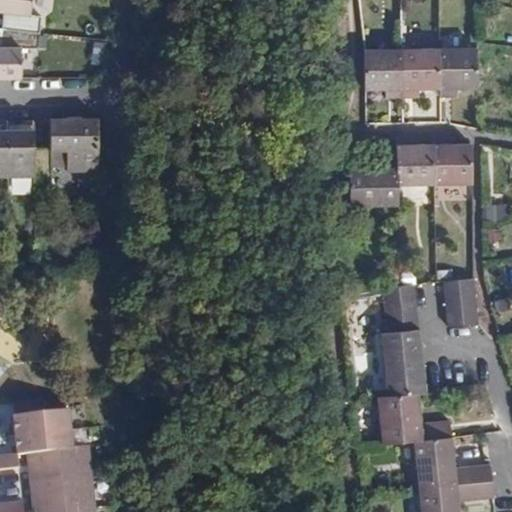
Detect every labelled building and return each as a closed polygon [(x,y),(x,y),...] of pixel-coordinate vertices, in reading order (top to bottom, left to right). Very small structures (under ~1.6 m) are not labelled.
[(0,0),(0,10),(3,11),(1,28),(38,32),(39,15),(29,14),(31,0),(0,0)] [(1,28),(0,27),(0,77),(21,78),(21,47),(36,47),(38,32),(1,28)] [(476,47),(438,48),(439,88),(439,96),(455,96),(455,88),(477,87),(476,80),(476,47)] [(401,48),(363,49),(364,89),(384,89),(385,97),(402,96),(401,48)] [(438,48),(401,48),(402,96),(418,96),(418,89),(439,88),(438,48)] [(67,170),(96,171),(97,169),(96,120),(49,120),(49,148),(34,148),(34,176),(34,177),(51,177),(51,151),(66,151),(67,170)] [(7,130),(8,176),(34,176),(34,148),(33,129),(26,129),(7,130)] [(396,167),(396,185),(433,185),(432,144),(412,145),(412,137),(395,138),(396,150),(396,167)] [(432,144),(433,185),(472,184),(471,143),(449,144),(449,137),(432,137),(432,144)] [(396,185),(396,167),(348,168),(349,205),(397,204),(396,185)] [(489,204),(491,220),(511,218),(509,202),(489,204)] [(473,278),(443,281),(445,296),(474,293),(473,278)] [(399,286),(383,287),(385,303),(415,300),(413,284),(399,286)] [(474,293),(445,296),(446,311),(476,308),(474,293)] [(415,300),(385,303),(386,318),(417,314),(415,300)] [(476,308),(446,311),(447,325),(477,322),(476,308)] [(386,318),(388,332),(418,329),(417,314),(386,318)] [(388,396),(416,393),(425,392),(422,364),(418,329),(388,332),(381,333),(388,396)] [(0,391),(0,394),(7,401),(25,380),(17,373),(0,391)] [(382,444),(414,441),(450,437),(449,420),(419,423),(416,393),(388,396),(377,397),(382,444)] [(17,435),(70,430),(68,411),(43,413),(42,399),(13,402),(17,435)] [(19,453),(28,452),(72,449),(70,430),(17,435),(19,453)] [(461,451),(480,448),(477,433),(459,436),(461,451)] [(414,441),(419,488),(491,481),(490,464),(453,468),(450,437),(414,441)] [(28,452),(31,484),(92,478),(88,447),(72,449),(28,452)] [(0,469),(20,468),(18,453),(0,455),(0,469)] [(31,484),(34,511),(60,511),(96,509),(92,478),(31,484)] [(419,488),(421,511),(458,511),(457,500),(493,496),(491,481),(419,488)] [(0,503),(0,511),(23,511),(23,502),(0,503)]
